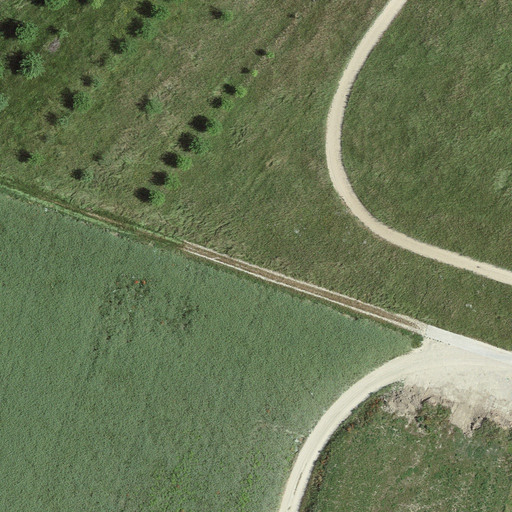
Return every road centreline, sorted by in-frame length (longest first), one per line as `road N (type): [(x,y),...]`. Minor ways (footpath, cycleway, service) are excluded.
road 1 (track): [(511,358),(0,187)]
road 2 (track): [(511,362),(460,357),(408,366),(362,389),(322,433),(288,511)]
